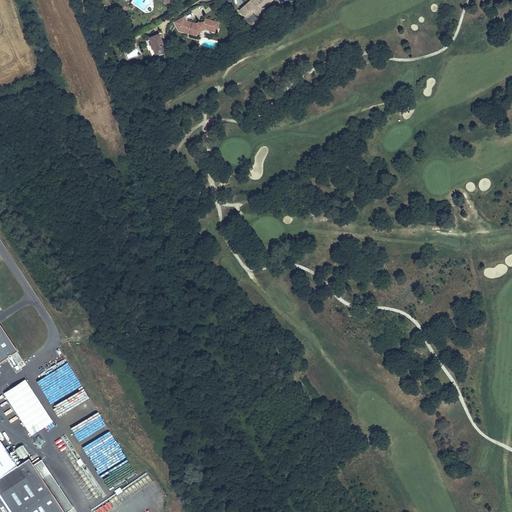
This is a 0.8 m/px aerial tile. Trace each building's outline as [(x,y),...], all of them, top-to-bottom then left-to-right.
[(252,0),(240,10),(251,23),(265,11),(262,7),(268,2),(270,4),(274,0),(252,0)] [(216,33),(219,23),(204,19),(203,22),(197,24),(185,21),(184,18),(175,22),(180,32),(199,37),(206,30),(216,33)] [(206,30),(199,37),(205,38),(206,33),(215,36),(216,33),(206,30)] [(166,51),(160,35),(150,38),(152,44),(151,45),(153,50),(154,49),(156,55),(166,51)] [(0,361),(17,350),(0,324),(0,361)] [(49,405),(67,396),(69,399),(83,391),(67,360),(34,377),(49,405)] [(30,435),(53,421),(26,378),(3,392),(30,435)] [(0,511),(11,511),(0,495),(0,475),(16,465),(0,440),(0,511)] [(51,511),(60,506),(33,464),(28,457),(16,465),(0,475),(0,495),(11,511),(51,511)] [(73,463),(95,499),(101,496),(82,464),(84,463),(81,458),(73,463)] [(33,464),(60,506),(68,501),(41,459),(33,464)] [(114,490),(117,494),(123,491),(120,486),(114,490)] [(60,506),(63,511),(72,507),(68,501),(60,506)]
